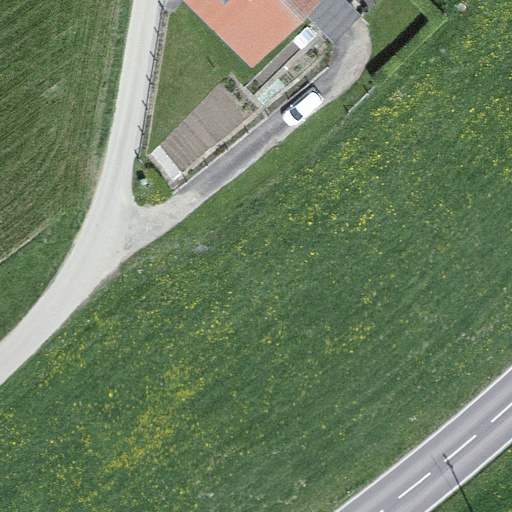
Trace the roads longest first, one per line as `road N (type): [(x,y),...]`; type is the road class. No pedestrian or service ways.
road 1 (residential): [(145,0),(107,211),(57,302),(0,364)]
road 2 (secondary): [(380,511),(511,403)]
